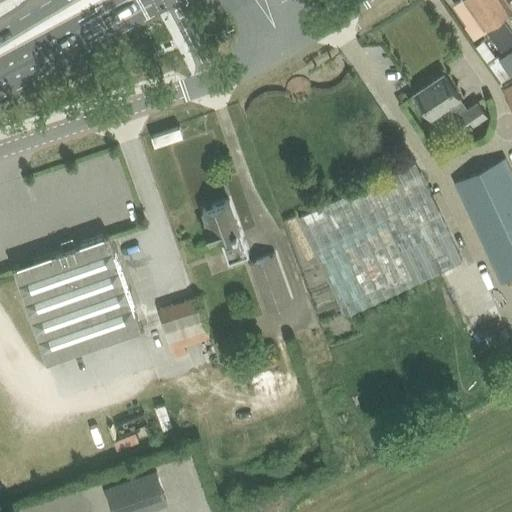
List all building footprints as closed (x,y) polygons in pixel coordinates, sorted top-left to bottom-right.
[(457,0),(455,2),(466,19),(464,20),(474,35),(486,27),(501,49),(511,40),(511,30),(501,14),(511,6),(511,3),(509,0),(457,0)] [(455,115),(464,129),(488,113),(479,99),(468,107),(444,72),(416,91),(432,114),(449,103),(457,114),(455,115)] [(511,81),(503,86),(511,101),(511,81)] [(464,199),(501,277),(511,271),(511,171),(505,157),(455,181),(464,199)] [(300,214),(347,313),(462,259),(416,160),(300,214)] [(221,235),(229,259),(249,253),(230,199),(203,208),(208,221),(204,223),(210,239),(221,235)] [(14,265),(47,359),(142,326),(109,232),(14,265)] [(251,261),(268,307),(293,298),(275,251),(251,261)] [(199,296),(160,307),(174,354),(187,350),(184,340),(210,332),(199,296)] [(311,351),(317,366),(331,360),(325,346),(311,351)] [(146,409),(119,420),(124,434),(152,422),(146,409)] [(106,486),(115,511),(139,511),(169,502),(158,468),(106,486)] [(262,511),(258,501),(230,511),(262,511)]
